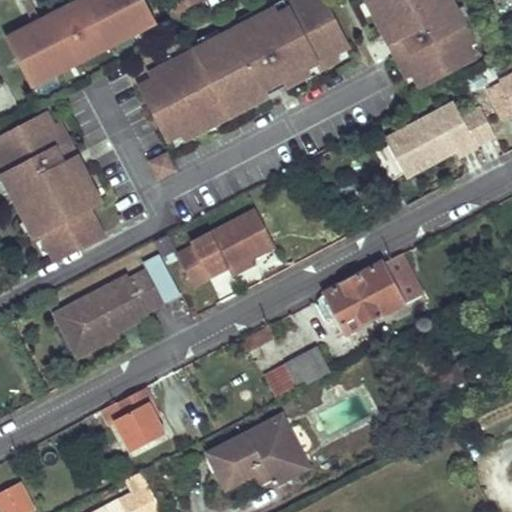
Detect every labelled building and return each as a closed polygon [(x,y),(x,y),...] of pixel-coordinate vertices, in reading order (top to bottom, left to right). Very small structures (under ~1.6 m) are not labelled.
[(145,0),(93,0),(10,43),(28,79),(153,14),(145,0)] [(295,0),(154,73),(157,80),(143,87),(170,138),(184,131),(187,138),(266,97),(263,90),(274,85),(291,84),(337,60),(333,54),(347,47),(323,0),(311,0),(307,3),(305,0),(295,0)] [(170,0),(178,13),(203,0),(170,0)] [(369,0),(386,32),(392,29),(398,40),(398,56),(407,74),(414,70),(421,84),(472,58),(465,44),(472,40),(450,0),(369,0)] [(153,14),(28,79),(32,88),(158,23),(153,14)] [(392,29),(386,32),(398,56),(398,40),(392,29)] [(507,130),(511,127),(511,72),(484,87),(507,130)] [(266,97),(291,84),(274,85),(263,90),(266,97)] [(496,137),(482,111),(464,121),(455,104),(386,141),(407,180),(450,157),(448,153),(454,150),(456,154),(459,159),(478,149),(478,147),(496,137)] [(69,144),(61,126),(54,130),(46,116),(0,140),(0,151),(2,157),(0,157),(0,168),(35,236),(42,232),(56,259),(102,236),(88,208),(100,202),(82,168),(75,172),(69,161),(69,144)] [(75,172),(82,168),(69,144),(69,161),(75,172)] [(167,155),(153,162),(160,176),(174,169),(167,155)] [(258,211),(194,244),(212,279),(230,269),(252,258),(254,260),(277,248),(258,211)] [(194,244),(178,252),(196,287),(212,279),(194,244)] [(173,248),(162,253),(169,267),(180,261),(173,248)] [(424,296),(403,256),(385,265),(384,264),(328,293),(349,335),(406,305),(424,296)] [(254,260),(252,258),(230,269),(234,276),(256,264),(254,260)] [(164,259),(147,267),(150,272),(164,304),(183,295),(169,267),(164,259)] [(132,276),(58,314),(67,331),(77,326),(89,348),(151,316),(149,311),(164,304),(150,272),(133,280),(132,276)] [(218,302),(237,295),(230,276),(211,283),(218,302)] [(77,326),(67,331),(79,354),(89,348),(77,326)] [(275,336),(270,326),(244,339),(249,350),(275,336)] [(320,349),(288,365),(300,389),(333,372),(320,349)] [(288,365),(267,376),(279,400),(300,389),(288,365)] [(149,387),(119,402),(126,414),(115,419),(132,451),(168,433),(152,401),(155,400),(149,387)] [(102,411),(109,423),(115,419),(126,414),(119,402),(102,411)] [(286,415),(277,419),(284,432),(304,470),(312,467),(286,415)] [(277,419),(271,422),(278,435),(284,432),(277,419)] [(271,422),(212,453),(230,488),(257,474),(269,467),(274,477),(277,484),(304,470),(284,432),(278,435),(271,422)] [(269,467),(257,474),(262,483),(274,477),(269,467)] [(22,481),(0,492),(0,498),(7,511),(30,511),(36,509),(22,481)] [(128,511),(122,500),(98,511),(128,511)]
